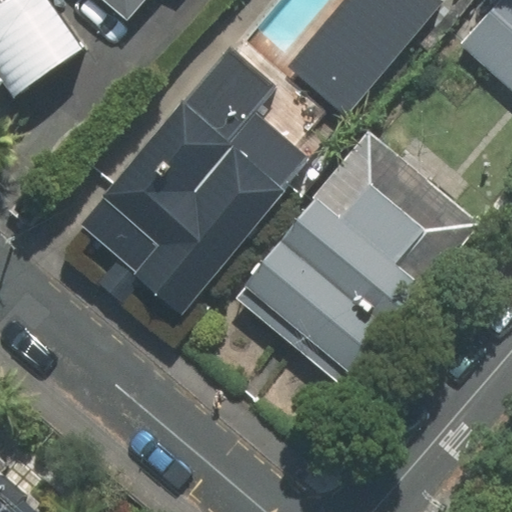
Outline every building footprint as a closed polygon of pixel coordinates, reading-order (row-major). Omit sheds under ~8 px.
[(0,0),(0,91),(7,84),(16,98),(86,48),(52,0),(14,0),(5,7),(0,0)] [(106,0),(132,21),(150,0),(106,0)] [(348,0),(289,68),(349,120),(448,6),(440,0),(348,0)] [(511,0),(498,0),(461,42),(511,88),(511,0)] [(288,92),(233,45),(73,230),(179,321),(320,159),(269,114),(288,92)] [(324,205),(238,299),(334,387),(427,285),(401,262),(428,232),(360,170),(326,206),(324,205)] [(44,511),(0,475),(0,511),(44,511)]
